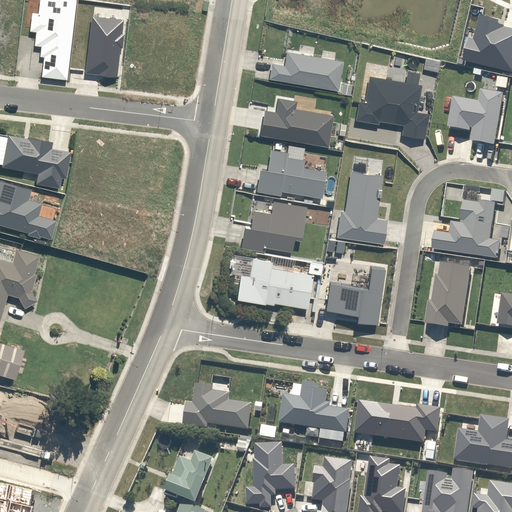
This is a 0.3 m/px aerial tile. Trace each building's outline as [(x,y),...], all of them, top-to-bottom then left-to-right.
[(38,0),(37,10),(31,9),(29,28),(35,28),(34,42),(41,43),(40,52),(44,53),(41,73),(65,76),(75,0),(38,0)] [(169,8),(169,18),(189,20),(190,10),(169,8)] [(123,16),(91,13),(84,70),(116,73),(119,45),(121,45),(123,30),(121,30),(123,16)] [(337,88),(341,61),(286,52),(285,63),(271,61),(268,78),(337,88)] [(417,85),(368,77),(364,103),(353,101),(350,119),(369,122),(370,117),(398,122),(395,137),(425,142),(429,112),(414,110),(417,85)] [(493,145),(501,93),(479,89),(477,100),(449,95),(444,127),(470,131),(468,141),(493,145)] [(329,148),(334,114),(294,108),(295,99),(279,97),(276,113),(264,111),(260,138),(329,148)] [(5,135),(0,133),(0,164),(35,171),(34,181),(57,186),(59,175),(63,176),(68,150),(49,146),(50,141),(25,136),(25,137),(6,132),(5,135)] [(262,146),(257,191),(282,194),(283,191),(323,195),(326,168),(301,165),(302,157),(285,155),(286,149),(262,146)] [(378,173),(348,170),(345,208),(338,207),(336,236),(383,240),(385,218),(374,217),(378,173)] [(0,223),(25,230),(24,232),(37,236),(38,234),(49,237),(54,219),(36,213),(40,201),(26,197),(29,187),(0,178),(0,223)] [(306,241),(310,202),(250,195),(248,210),(253,212),(252,224),(241,223),(238,250),(269,254),(270,249),(296,252),(297,240),(306,241)] [(434,230),(431,251),(497,258),(499,239),(489,238),(492,204),(467,201),(464,225),(449,224),(448,231),(434,230)] [(41,255),(0,244),(0,312),(5,294),(18,297),(24,309),(37,303),(32,292),(41,255)] [(308,308),(314,273),(272,267),(273,259),(251,255),(248,274),(240,273),(236,298),(308,308)] [(463,326),(471,269),(437,264),(439,276),(434,275),(431,299),(426,298),(422,326),(449,330),(450,324),(463,326)] [(379,323),(384,270),(371,269),(369,287),(327,283),(325,309),(358,312),(357,321),(379,323)] [(511,293),(501,292),(497,323),(511,325),(511,293)] [(0,340),(0,372),(11,376),(21,347),(0,340)] [(180,424),(247,429),(248,405),(228,404),(229,393),(212,391),(212,387),(192,385),(191,403),(182,402),(180,424)] [(281,398),(278,425),(321,431),(317,439),(343,443),(347,412),(319,408),(322,389),(301,387),(299,400),(281,398)] [(414,410),(359,402),(355,435),(423,444),(424,435),(435,437),(439,409),(414,406),(414,410)] [(458,431),(453,463),(511,471),(511,441),(504,440),(507,421),(480,417),(477,434),(458,431)] [(282,442),(254,443),(255,458),(253,458),(254,487),(246,487),(246,504),(260,503),(260,508),(272,507),(271,495),(276,495),(276,489),(295,489),(294,464),(283,464),(282,442)] [(191,462),(181,458),(167,493),(197,505),(216,459),(195,450),(191,462)] [(323,500),(321,511),(346,511),(351,478),(350,478),(352,460),(324,456),(323,467),(315,466),(312,482),(314,482),(311,499),(323,500)] [(360,495),(356,511),(382,511),(382,510),(392,511),(401,511),(406,488),(397,486),(400,465),(389,463),(389,459),(370,456),(364,496),(360,495)] [(466,511),(473,471),(452,468),(451,478),(446,477),(447,474),(427,471),(421,511),(424,511),(466,511)] [(478,508),(477,511),(511,511),(511,483),(490,479),(487,495),(473,493),(471,507),(478,508)] [(210,511),(182,500),(177,511),(210,511)]
